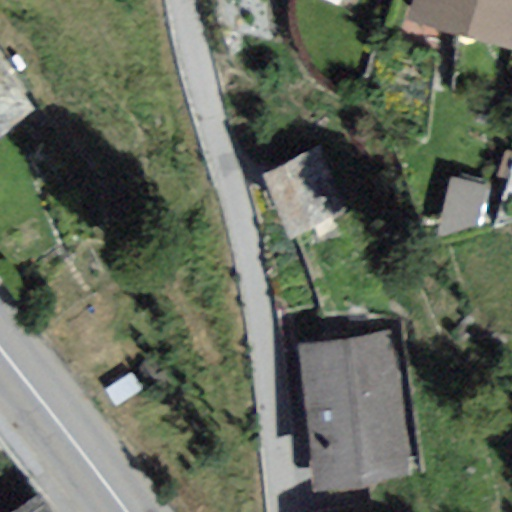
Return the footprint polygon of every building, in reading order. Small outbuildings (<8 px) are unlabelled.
[(511,0),(404,0),(401,12),(511,40),(511,0)] [(0,127),(33,104),(0,59),(0,127)] [(346,201),(325,148),(276,166),(296,220),(346,201)] [(398,327),(298,333),(307,467),(406,461),(398,327)] [(57,511),(48,497),(23,511),(57,511)]
